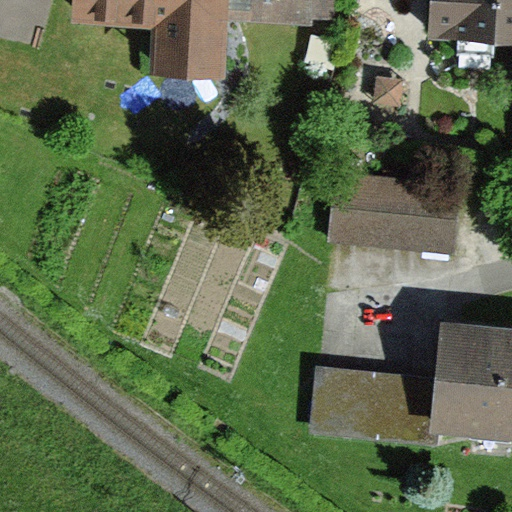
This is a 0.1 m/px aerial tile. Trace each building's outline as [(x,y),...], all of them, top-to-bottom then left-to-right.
[(223,71),(227,13),(227,0),(71,0),(70,19),(155,25),(152,66),(223,71)] [(340,0),(227,0),(227,13),(340,21),(340,0)] [(511,0),(432,0),(431,29),(511,34),(511,0)] [(369,74),(365,101),(391,105),(395,78),(369,74)] [(464,181),(337,167),(329,240),(456,254),(464,181)] [(434,373),(318,364),(311,431),(442,446),(442,432),(511,437),(511,322),(442,315),(434,373)]
